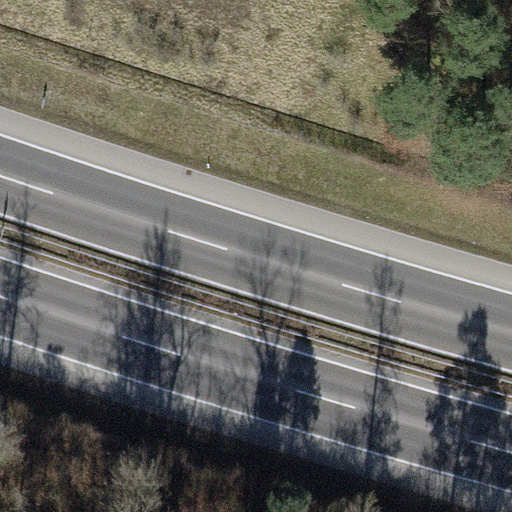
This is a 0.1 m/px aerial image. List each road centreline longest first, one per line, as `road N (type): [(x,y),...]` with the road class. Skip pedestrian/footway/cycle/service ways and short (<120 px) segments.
road 1 (motorway): [(511,332),(0,172)]
road 2 (motorway): [(0,292),(511,449)]
